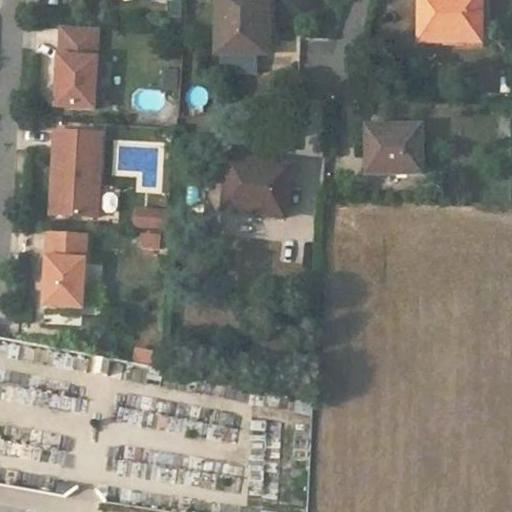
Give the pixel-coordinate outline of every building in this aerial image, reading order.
[(268,0),(218,0),(218,55),(222,55),(258,55),(264,55),(265,15),(269,15),(268,0)] [(482,0),(421,0),(421,43),(459,43),(459,36),(482,36),(482,0)] [(59,57),(56,107),(94,109),(96,59),(95,59),(96,32),(62,30),(60,57),(59,57)] [(222,55),(222,73),(258,73),(258,55),(222,55)] [(391,128),(369,127),(369,175),(423,175),(423,130),(391,131),(391,128)] [(103,135),(56,132),(54,171),(60,171),(58,215),(97,217),(103,135)] [(253,161),(232,159),(225,212),(286,219),(291,168),(253,164),(253,161)] [(60,171),(54,171),(51,215),(58,215),(60,171)] [(155,227),(156,212),(138,211),(137,226),(155,227)] [(171,228),(171,213),(156,212),(155,227),(171,228)] [(88,237),(51,235),(46,306),(84,309),(88,237)] [(291,340),(256,334),(253,355),(287,361),(291,340)] [(109,487),(106,503),(117,505),(120,488),(109,487)]
